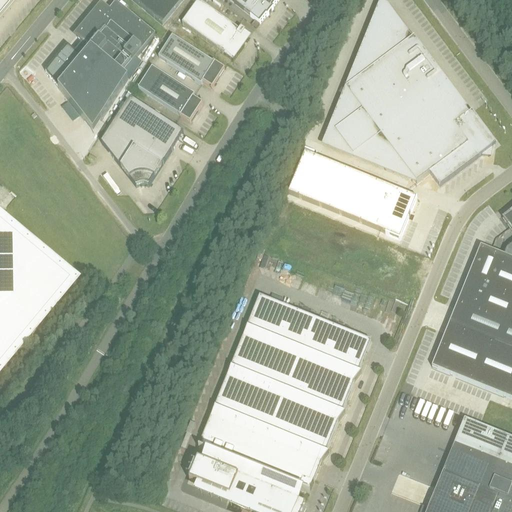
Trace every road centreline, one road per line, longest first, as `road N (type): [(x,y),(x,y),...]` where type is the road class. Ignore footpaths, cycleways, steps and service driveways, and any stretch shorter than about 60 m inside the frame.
road 1 (unclassified): [(339,511),(465,208),(511,175)]
road 2 (unclassified): [(0,511),(160,252)]
road 3 (unclassified): [(160,252),(255,92),(323,0)]
road 4 (unclassified): [(143,241),(0,434)]
road 5 (unclassified): [(143,241),(4,70)]
road 6 (unclassified): [(511,108),(430,0)]
